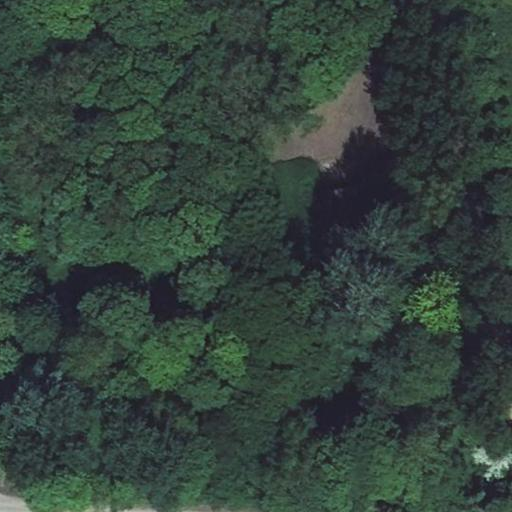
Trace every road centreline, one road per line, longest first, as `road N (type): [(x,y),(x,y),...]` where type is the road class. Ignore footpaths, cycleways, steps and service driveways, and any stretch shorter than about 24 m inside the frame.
road 1 (track): [(421,0),(511,416)]
road 2 (unknown): [(364,0),(375,64),(364,122),(275,180)]
